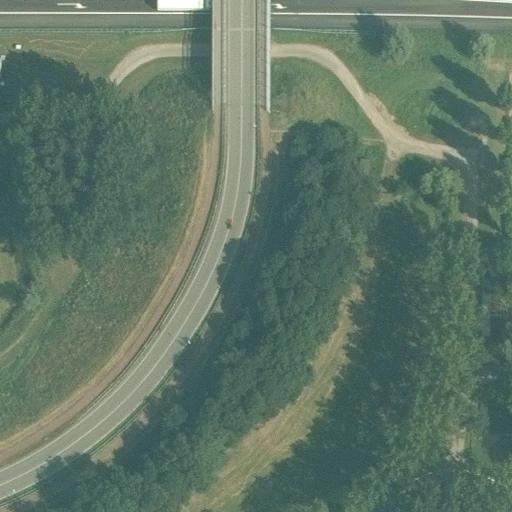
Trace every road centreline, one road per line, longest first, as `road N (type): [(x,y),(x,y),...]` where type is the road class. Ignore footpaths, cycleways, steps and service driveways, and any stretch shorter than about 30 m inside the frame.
road 1 (unclassified): [(443,485),(465,377),(471,185),(459,160),(399,146),(334,63),(310,50),(147,51),(84,116),(0,119)]
road 2 (tertiary): [(0,486),(101,422),(156,367),(211,281),(239,192),(242,0)]
road 3 (track): [(0,372),(31,337),(62,265),(27,121)]
